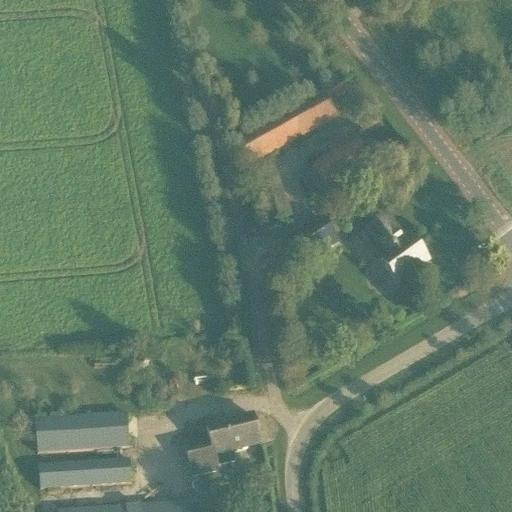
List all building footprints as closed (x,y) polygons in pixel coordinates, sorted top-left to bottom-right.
[(233,143),(247,168),(336,118),(328,103),(345,94),(339,84),(233,143)] [(373,166),(357,141),(349,145),(344,137),(327,149),(332,156),(312,169),(314,172),(301,180),(315,201),(328,194),(328,195),(373,166)] [(267,226),(290,218),(273,167),(250,176),(267,226)] [(301,270),(339,246),(322,218),(284,242),(301,270)] [(412,254),(387,220),(363,237),(382,262),(380,264),(397,287),(412,277),(416,280),(426,273),(424,268),(428,265),(417,250),(412,254)] [(136,362),(135,366),(138,370),(143,371),(147,369),(148,364),(145,360),(140,359),(136,362)] [(116,450),(117,463),(38,469),(40,492),(125,486),(131,486),(129,463),(131,463),(130,448),(128,448),(127,416),(34,423),(35,434),(36,447),(37,456),(116,450)] [(253,418),(206,429),(209,443),(184,448),(192,479),(217,473),(216,470),(235,466),(232,454),(260,448),(253,418)] [(145,508),(127,510),(95,511),(188,511),(188,505),(162,507),(161,499),(144,500),(145,508)]
